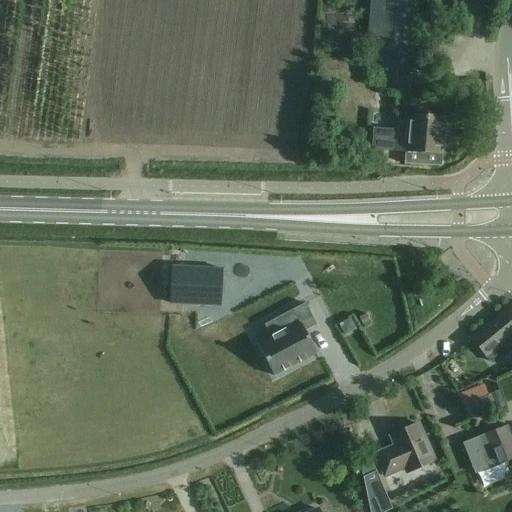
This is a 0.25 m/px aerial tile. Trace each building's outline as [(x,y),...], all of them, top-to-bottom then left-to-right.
[(372,0),(367,67),(386,69),(416,72),(421,0),(372,0)] [(446,119),(409,116),(396,115),(395,130),(374,129),(372,149),(408,153),(407,165),(442,168),(446,119)] [(172,267),(170,304),(171,304),(171,298),(198,299),(198,306),(222,307),(224,270),(172,267)] [(272,338),(258,346),(275,377),(317,354),(318,354),(307,331),(317,326),(306,304),(293,311),(299,324),(272,338)] [(511,307),(472,340),(491,363),(511,345),(511,307)] [(366,315),(359,319),(365,329),(372,325),(366,315)] [(346,336),(356,330),(350,320),(340,326),(346,336)] [(435,462),(427,443),(419,425),(391,437),(396,447),(376,455),(384,474),(385,477),(405,469),(407,474),(435,462)] [(511,440),(507,428),(484,437),(484,439),(467,446),(477,473),(494,466),(495,468),(511,461),(511,440)] [(362,439),(358,468),(369,470),(374,441),(362,439)] [(377,471),(364,477),(369,499),(386,492),(377,471)]
